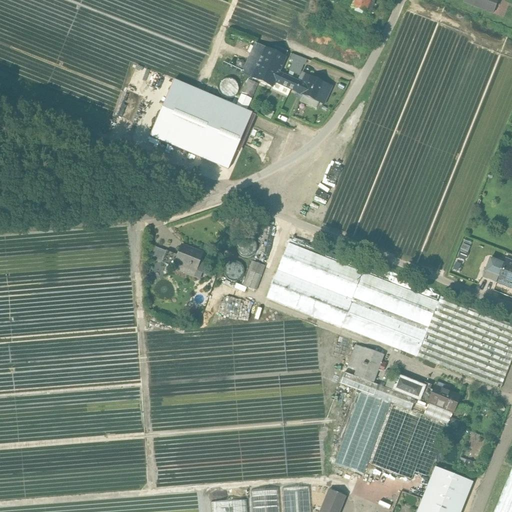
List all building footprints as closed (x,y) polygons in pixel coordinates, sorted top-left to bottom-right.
[(329,0),(353,10),(356,1),(353,0),(329,0)] [(370,0),(356,0),(356,1),(353,10),(351,13),(359,16),(360,12),(365,14),(366,12),(369,14),(373,4),(370,3),(370,0)] [(498,0),(481,0),(479,8),(493,13),(498,0)] [(505,8),(499,6),(495,16),(501,18),(505,8)] [(273,53),(255,45),(242,73),(272,87),(275,82),(279,73),(285,59),(273,53)] [(288,52),(276,47),(273,53),(285,59),(288,52)] [(239,58),(224,51),(222,56),(227,59),(224,65),(235,70),(238,64),(236,63),(239,58)] [(139,75),(153,81),(157,73),(142,66),(139,75)] [(303,84),(279,73),(275,82),(303,95),(307,86),(303,84)] [(323,84),(310,79),(309,82),(304,80),(303,84),(307,86),(303,95),(323,105),(328,94),(320,91),(323,84)] [(150,136),(227,169),(251,114),(174,81),(150,136)] [(257,85),(248,81),(241,96),(251,100),(257,85)] [(331,88),(323,84),(320,91),(328,94),(331,88)] [(267,263),(275,225),(266,223),(259,262),(267,263)] [(293,227),(288,238),(299,243),(304,232),(293,227)] [(463,243),(458,256),(465,259),(470,246),(463,243)] [(437,302),(288,244),(267,298),(416,356),(437,302)] [(202,254),(181,246),(177,256),(175,262),(173,268),(172,268),(194,277),(199,279),(201,272),(196,270),(202,254)] [(166,252),(155,247),(150,258),(161,263),(166,252)] [(177,256),(166,251),(166,252),(161,263),(172,268),(173,268),(175,262),(177,256)] [(511,262),(505,260),(501,269),(496,282),(511,288),(511,262)] [(265,267),(251,262),(243,286),(257,291),(265,267)] [(501,269),(487,263),(482,276),(496,282),(501,269)] [(511,359),(511,324),(440,296),(437,302),(416,356),(501,389),(511,359)] [(385,355),(357,345),(349,367),(357,370),(355,377),(374,384),(385,355)] [(355,377),(345,373),(340,385),(412,411),(416,399),(374,384),(355,377)] [(423,386),(398,377),(393,390),(416,399),(418,400),(416,405),(426,409),(429,403),(434,391),(430,389),(432,385),(424,382),(423,386)] [(443,390),(435,387),(434,391),(429,403),(452,413),(459,397),(443,390)] [(452,413),(429,403),(426,409),(424,415),(448,424),(452,413)] [(460,511),(473,482),(435,467),(417,511),(460,511)] [(511,511),(511,468),(511,469),(493,511),(511,511)] [(247,511),(247,501),(211,504),(211,511),(311,511),(310,488),(283,490),(284,511),(279,511),(278,490),(250,492),(251,511),(247,511)] [(345,497),(330,491),(326,501),(341,507),(345,497)] [(338,511),(341,507),(326,501),(321,511),(338,511)]
